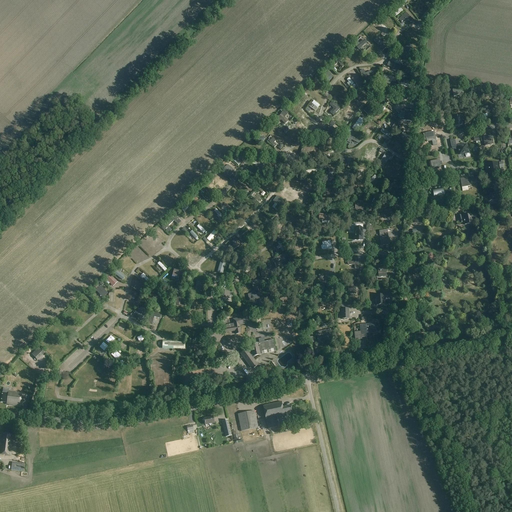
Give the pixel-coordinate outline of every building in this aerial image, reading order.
[(413,20),(406,13),(398,19),(401,22),(406,18),(410,23),(413,20)] [(410,44),(401,51),(404,54),(402,56),(405,60),(410,56),(409,54),(414,50),(410,44)] [(345,65),(339,57),(332,62),(334,66),(338,63),(342,68),(345,65)] [(410,76),(411,73),(404,72),(406,66),(403,66),(401,74),(410,76)] [(327,83),(332,78),(327,73),(322,78),(327,83)] [(464,97),(462,88),(452,90),(454,97),(460,95),(461,98),(464,97)] [(313,101),(309,106),(312,109),(314,106),(317,108),(319,105),(313,101)] [(333,115),(340,108),(332,102),(330,105),(334,108),(330,112),(333,115)] [(491,115),(490,106),(480,108),(481,115),(488,114),(488,115),(491,115)] [(401,121),(403,121),(411,122),(412,112),(404,111),(403,119),(401,119),(401,121)] [(281,114),(278,117),(285,125),(288,122),(281,114)] [(463,124),(461,116),(452,118),(453,125),(460,124),(460,125),(463,124)] [(395,130),(400,123),(391,117),(389,120),(394,123),(392,127),(395,130)] [(338,135),(334,132),(336,130),(330,125),(326,129),(335,138),(338,135)] [(405,141),(407,138),(401,135),(404,131),(400,129),(396,136),(405,141)] [(269,132),(267,134),(273,140),(275,138),(269,132)] [(348,139),(358,144),(362,138),(352,132),(348,139)] [(436,141),(435,132),(425,133),(426,140),(433,139),(433,141),(436,141)] [(492,136),(483,137),(485,146),(494,144),(492,136)] [(315,162),(320,150),(304,144),(299,155),(315,162)] [(467,144),(457,146),(459,155),(468,153),(467,144)] [(369,163),(374,166),(379,157),(375,154),(369,163)] [(340,164),(352,162),(352,155),(339,157),(340,164)] [(441,168),(440,160),(430,162),(432,168),(439,167),(439,169),(441,168)] [(499,172),(498,162),(488,164),(490,171),(496,170),(496,172),(499,172)] [(229,177),(234,171),(227,165),(222,171),(229,177)] [(376,167),(376,175),(389,174),(389,166),(376,167)] [(470,177),(460,179),(462,188),(471,186),(470,177)] [(399,189),(394,182),(385,188),(388,192),(393,188),(395,191),(399,189)] [(201,191),(204,194),(202,197),(207,202),(212,197),(204,189),(201,191)] [(444,197),(442,189),(432,190),(433,197),(440,196),(440,198),(444,197)] [(500,201),(498,192),(489,194),(490,201),(496,200),(496,202),(500,201)] [(392,218),(391,210),(384,211),(385,218),(389,217),(389,218),(392,218)] [(473,223),(473,220),(476,220),(475,213),(462,216),(464,225),(473,223)] [(181,222),(174,215),(165,223),(168,226),(174,221),(178,225),(181,222)] [(226,223),(220,231),(222,233),(223,232),(227,227),(229,224),(226,223)] [(197,224),(195,226),(201,232),(203,230),(197,224)] [(355,228),(354,241),(362,241),(363,229),(359,229),(359,228),(358,228),(358,229),(355,228)] [(214,231),(208,240),(210,242),(216,233),(214,231)] [(241,236),(246,242),(252,237),(248,231),(241,236)] [(229,249),(231,252),(240,246),(235,239),(236,239),(234,237),(232,238),(234,240),(232,241),(234,244),(233,244),(234,245),(229,249)] [(389,245),(388,237),(380,238),(381,245),(386,245),(389,245)] [(331,249),(330,241),(322,243),(324,250),(328,249),(328,250),(331,249)] [(303,249),(302,242),(294,243),(295,250),(300,249),(300,250),(303,249)] [(203,252),(207,247),(203,243),(198,248),(203,252)] [(134,248),(135,252),(133,253),(133,255),(141,253),(139,247),(134,248)] [(170,262),(173,260),(166,254),(163,256),(170,262)] [(205,268),(213,261),(209,256),(202,263),(205,268)] [(282,259),(281,256),(276,258),(275,258),(272,259),(276,269),(280,266),(278,261),(282,259)] [(348,261),(347,262),(347,264),(349,265),(355,265),(355,269),(358,269),(358,265),(358,257),(350,257),(350,260),(348,261)] [(158,261),(155,263),(164,272),(166,269),(158,261)] [(386,274),(386,267),(378,268),(378,275),(381,277),(387,277),(386,274)] [(179,279),(181,271),(174,269),(172,277),(179,279)] [(299,278),(302,277),(301,270),(293,272),(295,279),(299,278)] [(318,275),(318,278),(319,279),(330,280),(330,276),(333,277),(333,272),(321,271),(321,274),(320,274),(318,275)] [(122,281),(124,278),(117,272),(114,275),(122,281)] [(109,283),(113,287),(117,282),(113,278),(111,276),(109,277),(110,277),(105,282),(106,282),(106,283),(107,284),(109,283)] [(134,284),(141,289),(143,285),(136,281),(134,284)] [(356,287),(356,284),(348,284),(348,292),(350,294),(356,294),(356,287)] [(103,298),(108,294),(100,286),(95,290),(103,298)] [(258,291),(257,288),(254,288),(255,291),(253,291),(254,294),(248,295),(249,301),(260,299),(258,291)] [(138,304),(142,297),(134,292),(132,296),(137,299),(135,302),(138,304)] [(154,304),(158,299),(151,293),(147,299),(154,304)] [(376,296),(376,303),(376,306),(384,305),(383,295),(376,296)] [(183,307),(185,300),(177,298),(175,305),(183,307)] [(289,305),(287,298),(280,299),(281,306),(286,305),(286,306),(289,305)] [(139,319),(144,316),(146,314),(142,308),(135,313),(139,319)] [(341,320),(349,319),(349,309),(341,309),(341,320)] [(97,315),(92,318),(98,324),(102,321),(97,315)] [(150,324),(157,326),(159,318),(149,315),(148,319),(151,320),(150,324)] [(241,334),(239,325),(247,324),(245,318),(233,320),(234,324),(224,326),(225,333),(235,331),(236,334),(241,334)] [(117,327),(122,330),(126,323),(120,320),(117,327)] [(86,325),(88,326),(85,328),(89,333),(95,328),(90,322),(86,325)] [(355,340),(362,339),(361,337),(369,336),(369,334),(373,333),(378,332),(378,331),(377,323),(360,325),(360,332),(354,333),(355,340)] [(58,336),(61,332),(56,328),(53,331),(58,336)] [(81,329),(77,333),(82,339),(86,335),(81,329)] [(333,339),(331,329),(316,332),(317,339),(324,338),(324,340),(333,339)] [(133,339),(138,342),(142,334),(136,332),(133,339)] [(45,338),(51,343),(54,339),(49,334),(45,338)] [(246,350),(252,357),(253,357),(260,355),(259,352),(275,349),(273,340),(264,342),(264,339),(259,340),(259,343),(250,345),(251,347),(249,347),(246,350)] [(185,349),(185,341),(162,340),(162,348),(185,349)] [(97,346),(102,350),(106,345),(102,341),(97,346)] [(63,347),(59,350),(63,355),(68,352),(63,347)] [(246,350),(241,354),(250,367),(256,363),(252,357),(246,350)] [(35,360),(41,355),(38,351),(31,355),(35,360)] [(218,363),(231,361),(230,353),(221,354),(222,358),(218,359),(218,363)] [(20,407),(22,393),(9,391),(8,394),(3,393),(1,402),(9,403),(9,405),(20,407)] [(282,407),(281,402),(262,406),(265,420),(266,420),(268,430),(278,427),(276,418),(284,416),(284,414),(291,412),(290,406),(282,407)] [(257,428),(258,428),(254,411),(238,414),(241,432),(257,428)] [(205,427),(209,426),(208,424),(214,423),(213,416),(210,417),(204,419),(205,427)] [(225,437),(231,436),(228,420),(222,421),(225,437)] [(13,441),(14,436),(11,436),(12,434),(3,433),(2,438),(1,438),(0,445),(0,454),(10,456),(12,444),(10,444),(11,440),(13,441)]
